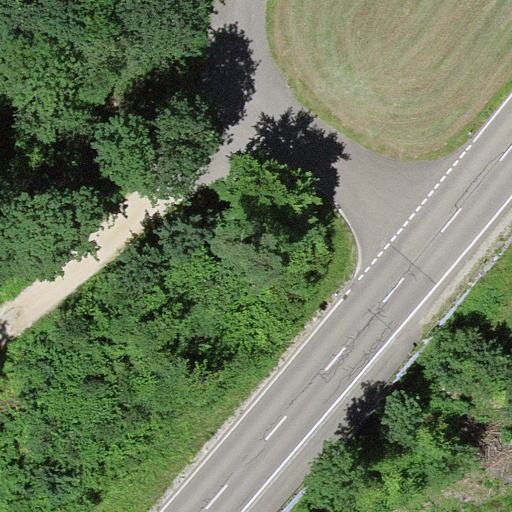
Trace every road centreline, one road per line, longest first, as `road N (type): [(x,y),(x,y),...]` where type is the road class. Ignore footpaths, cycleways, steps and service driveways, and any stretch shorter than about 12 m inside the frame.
road 1 (secondary): [(511,148),(321,385),(201,511)]
road 2 (track): [(254,124),(0,330)]
road 3 (track): [(448,228),(254,124)]
road 4 (track): [(254,124),(234,47),(234,0)]
